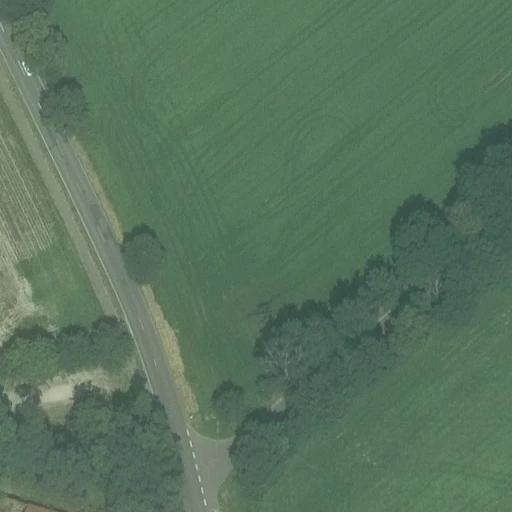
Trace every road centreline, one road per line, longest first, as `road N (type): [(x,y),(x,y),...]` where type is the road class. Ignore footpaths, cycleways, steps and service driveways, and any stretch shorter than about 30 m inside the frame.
road 1 (tertiary): [(184,476),(137,319),(0,24)]
road 2 (residential): [(184,476),(261,427),(511,230)]
